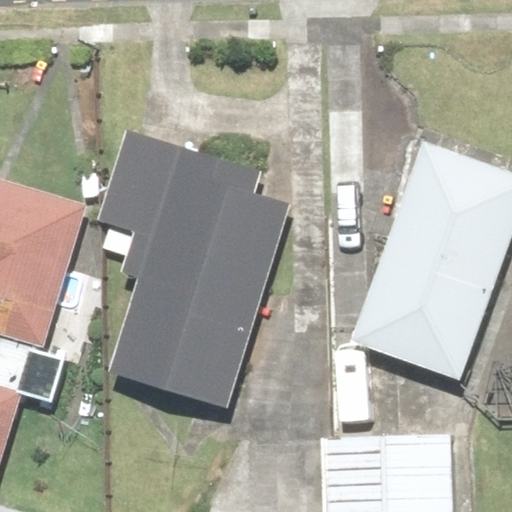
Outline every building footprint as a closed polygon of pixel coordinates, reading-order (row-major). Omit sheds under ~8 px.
[(511,272),(511,159),(439,134),(364,344),(473,382),(511,272)] [(170,241),(124,381),(237,418),(314,194),(138,138),(111,222),(170,241)] [(103,207),(0,172),(0,313),(60,333),(103,207)] [(0,380),(0,461),(25,389),(0,380)] [(471,511),(470,433),(336,435),(336,511),(471,511)]
